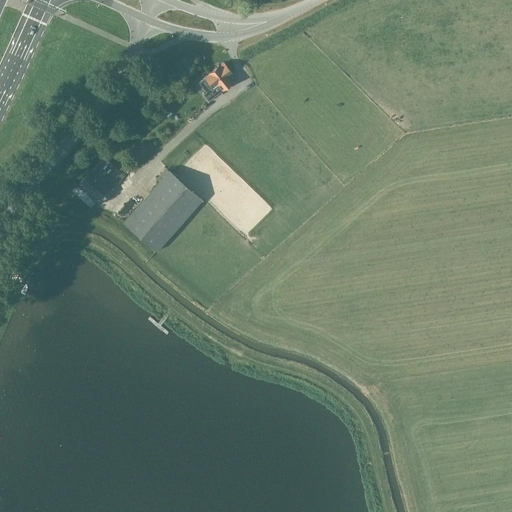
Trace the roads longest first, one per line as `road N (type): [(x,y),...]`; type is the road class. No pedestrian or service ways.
road 1 (unclassified): [(0,233),(25,189),(96,114),(146,20)]
road 2 (tertiary): [(146,20),(229,38),(287,15)]
road 3 (tertiary): [(287,15),(224,18),(169,0)]
